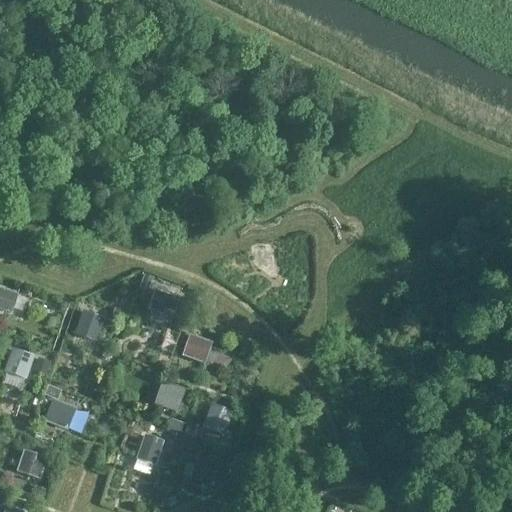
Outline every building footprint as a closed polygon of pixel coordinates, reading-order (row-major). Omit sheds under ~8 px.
[(143,277),(140,288),(147,291),(152,279),(143,277)] [(0,312),(11,316),(18,296),(0,289),(0,312)] [(179,299),(155,290),(147,311),(164,317),(166,313),(173,316),(179,299)] [(120,296),(116,308),(125,310),(129,299),(120,296)] [(96,343),(104,320),(83,313),(75,335),(96,343)] [(114,314),(112,321),(120,323),(122,316),(114,314)] [(181,359),(204,367),(212,345),(189,336),(181,359)] [(26,382),(34,358),(12,350),(4,374),(26,382)] [(52,364),(43,361),(39,372),(48,375),(52,364)] [(178,415),(185,393),(161,385),(154,407),(178,415)] [(46,387),(43,396),(56,401),(59,393),(46,387)] [(67,433),(76,410),(53,401),(43,423),(67,433)] [(201,430),(223,439),(233,414),(211,405),(201,430)] [(171,421),(168,429),(180,433),(183,425),(171,421)] [(189,424),(185,433),(192,437),(196,427),(189,424)] [(171,434),(167,446),(176,448),(179,437),(171,434)] [(155,468),(164,444),(144,437),(135,461),(155,468)] [(40,482),(47,460),(23,452),(16,474),(40,482)] [(35,489),(32,498),(44,502),(47,493),(35,489)]
